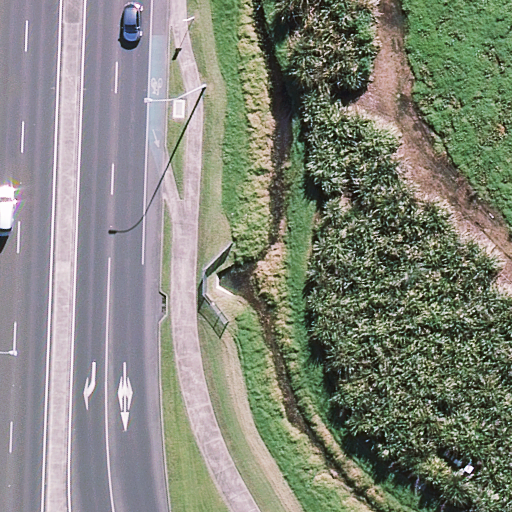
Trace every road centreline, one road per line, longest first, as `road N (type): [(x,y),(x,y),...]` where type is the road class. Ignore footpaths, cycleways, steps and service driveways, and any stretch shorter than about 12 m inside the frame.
road 1 (secondary): [(119,0),(105,409),(112,511)]
road 2 (secondary): [(8,511),(28,0)]
